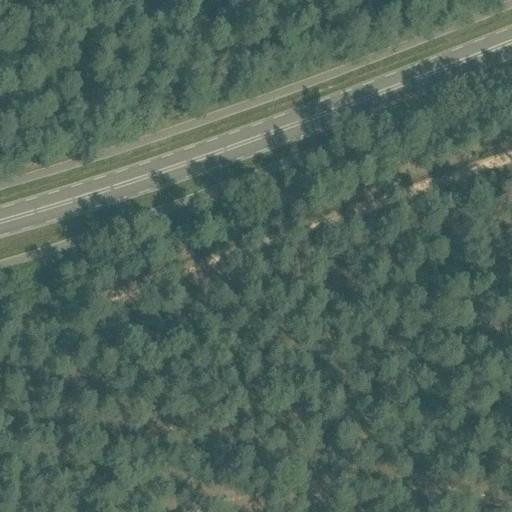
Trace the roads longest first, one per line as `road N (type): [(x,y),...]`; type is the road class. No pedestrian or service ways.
road 1 (primary): [(0,222),(511,39)]
road 2 (track): [(511,155),(0,335)]
road 3 (track): [(186,511),(324,472),(394,476),(511,501)]
